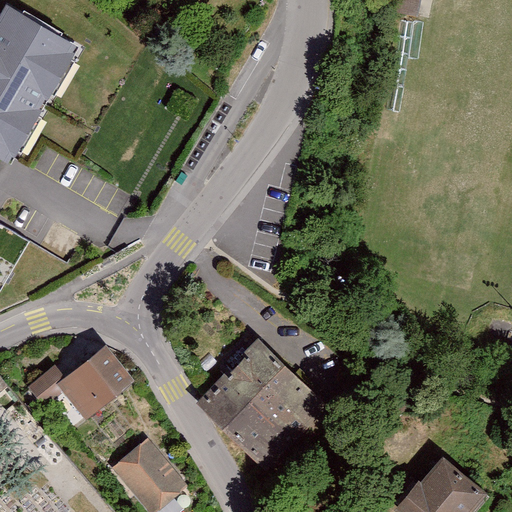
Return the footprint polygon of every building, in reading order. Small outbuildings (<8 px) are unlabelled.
[(391,0),(389,12),(422,18),(424,0),(391,0)] [(8,4),(0,16),(0,157),(8,162),(77,44),(8,4)] [(204,401),(270,462),(330,398),(264,337),(204,401)] [(28,387),(45,407),(64,392),(86,419),(135,379),(106,343),(65,376),(56,365),(28,387)] [(0,392),(8,385),(0,375),(0,392)] [(148,439),(115,471),(154,511),(159,511),(190,483),(148,439)] [(419,478),(394,509),(397,511),(475,511),(490,494),(444,456),(423,482),(419,478)]
